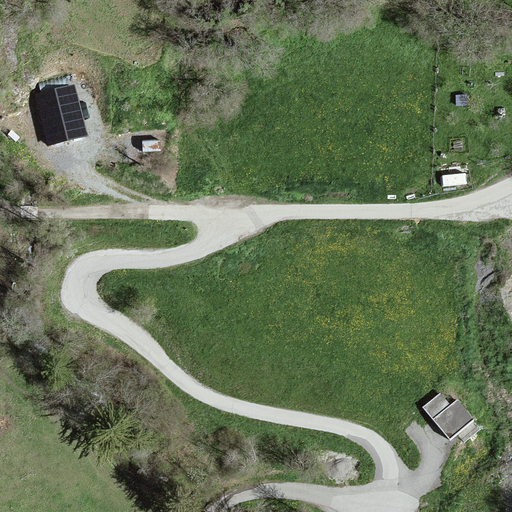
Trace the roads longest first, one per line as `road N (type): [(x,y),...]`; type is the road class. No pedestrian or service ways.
road 1 (unclassified): [(511,183),(429,209),(256,214),(190,252),(85,269),(76,287),(84,307),(133,334),(195,389),(351,431),(377,451),(383,482),(371,500),(268,490),(213,511)]
road 2 (track): [(229,228),(204,214),(0,212)]
